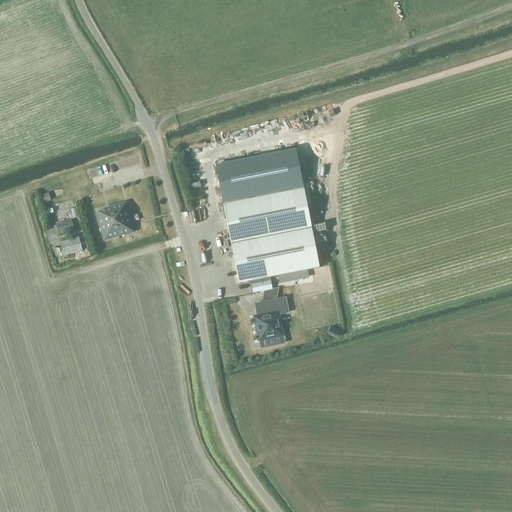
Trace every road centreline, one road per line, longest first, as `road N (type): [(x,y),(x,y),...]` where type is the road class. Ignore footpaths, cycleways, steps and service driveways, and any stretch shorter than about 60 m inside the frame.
road 1 (unclassified): [(274,511),(219,420),(181,230),(148,127),(75,0)]
road 2 (track): [(511,7),(172,112),(148,127),(127,126),(60,0)]
road 3 (track): [(41,256),(57,280),(183,240)]
